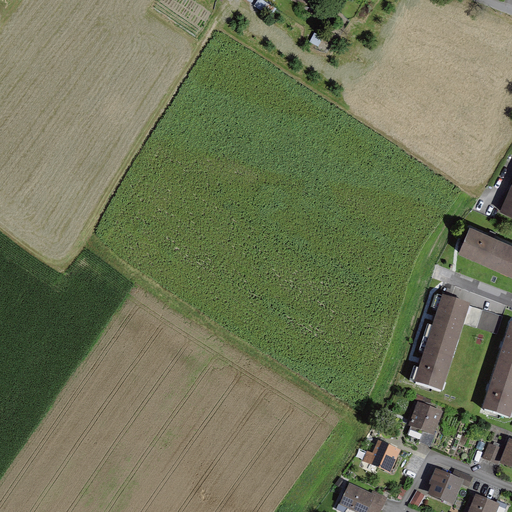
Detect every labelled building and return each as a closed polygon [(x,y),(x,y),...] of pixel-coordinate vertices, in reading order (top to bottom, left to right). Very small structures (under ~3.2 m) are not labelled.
[(284,0),(317,15),(323,0),(284,0)] [(511,183),(499,210),(511,215),(511,183)] [(510,245),(469,225),(456,252),(497,271),(510,245)] [(511,246),(510,245),(497,271),(511,278),(511,246)] [(440,297),(426,341),(454,350),(468,307),(440,297)] [(511,325),(509,324),(495,367),(511,372),(511,325)] [(426,341),(412,384),(440,393),(454,350),(426,341)] [(511,372),(495,367),(481,409),(509,418),(511,410),(511,372)] [(443,417),(419,407),(406,439),(430,448),(443,417)] [(511,443),(507,441),(503,451),(497,466),(511,472),(511,443)] [(400,453),(377,443),(372,455),(367,453),(363,462),(390,474),(400,453)] [(503,451),(488,446),(483,462),(497,466),(503,451)] [(463,482),(434,469),(423,494),(452,507),(463,482)] [(374,496),(348,485),(339,505),(355,511),(381,511),(387,499),(375,494),(374,496)] [(496,511),(498,507),(474,496),(467,511),(496,511)]
